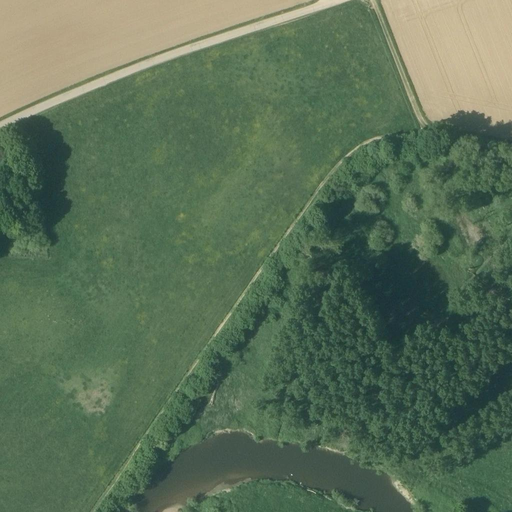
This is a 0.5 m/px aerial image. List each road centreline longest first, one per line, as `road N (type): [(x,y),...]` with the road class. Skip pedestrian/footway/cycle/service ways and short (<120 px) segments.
road 1 (unclassified): [(0,127),(127,71),(337,0)]
road 2 (track): [(373,0),(427,128)]
